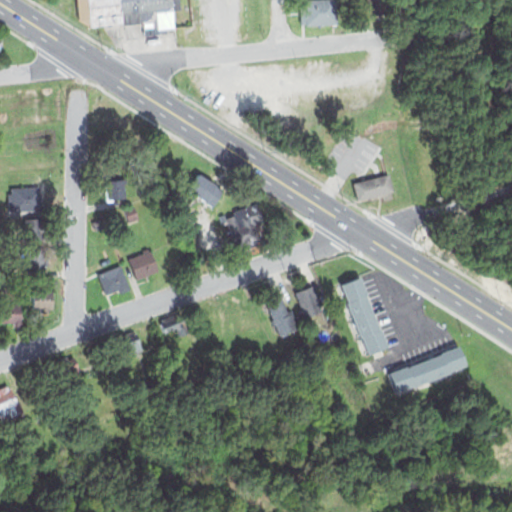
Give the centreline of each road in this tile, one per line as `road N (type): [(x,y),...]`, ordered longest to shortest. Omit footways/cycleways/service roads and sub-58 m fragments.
road 1 (secondary): [(511,325),(0,0)]
road 2 (residential): [(0,358),(418,215)]
road 3 (residential): [(398,37),(0,75)]
road 4 (residential): [(75,331),(76,91)]
